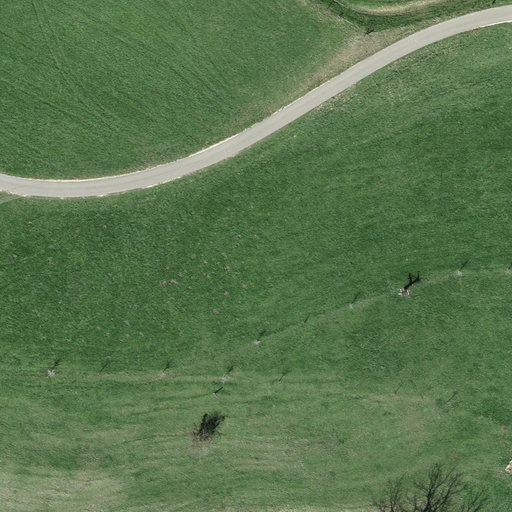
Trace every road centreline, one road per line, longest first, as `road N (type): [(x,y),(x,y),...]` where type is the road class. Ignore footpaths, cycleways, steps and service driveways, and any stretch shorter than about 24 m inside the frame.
road 1 (track): [(0,180),(81,188),(193,162),(427,36),(511,12)]
road 2 (track): [(330,0),(375,16),(464,0)]
